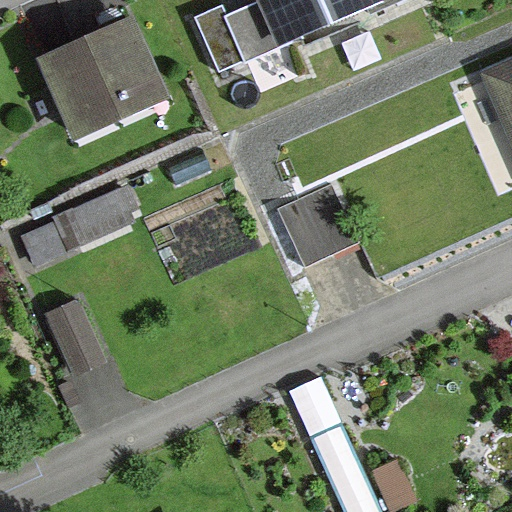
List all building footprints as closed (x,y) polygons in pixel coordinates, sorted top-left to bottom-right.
[(400,0),(261,0),(263,3),(224,21),(218,8),(191,20),(214,75),(362,8),(366,15),(400,0)] [(152,90),(124,27),(41,64),(70,127),(152,90)] [(511,138),(511,68),(500,74),(511,101),(511,132),(510,134),(511,138)] [(301,271),(355,246),(328,186),(273,211),(301,271)] [(67,216),(75,235),(122,214),(113,195),(67,216)] [(32,265),(48,258),(42,244),(57,237),(52,227),(22,241),(32,265)] [(70,374),(98,361),(73,307),(46,320),(70,374)]
